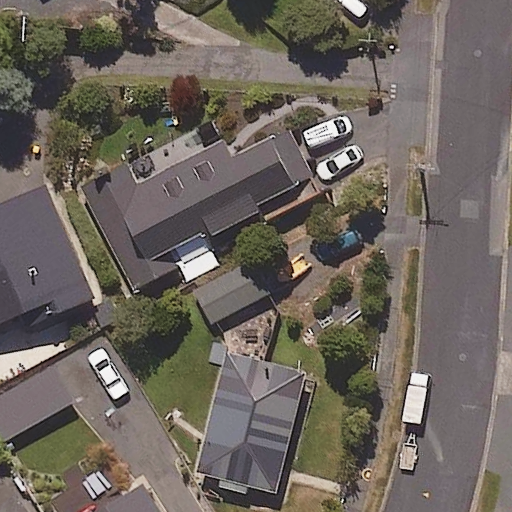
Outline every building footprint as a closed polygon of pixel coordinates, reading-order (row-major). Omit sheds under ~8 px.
[(324,193),(294,130),(237,157),(230,142),(140,184),(131,165),(85,186),(134,290),(181,268),(188,281),(220,265),(208,239),(270,210),(273,217),(324,193)] [(101,296),(54,187),(0,210),(0,324),(34,310),(40,323),(101,296)] [(272,294),(255,260),(198,287),(215,322),(272,294)] [(310,372),(228,351),(196,475),(278,496),(310,372)] [(77,402),(56,365),(0,396),(0,427),(7,440),(77,402)] [(166,511),(149,484),(103,511),(166,511)]
